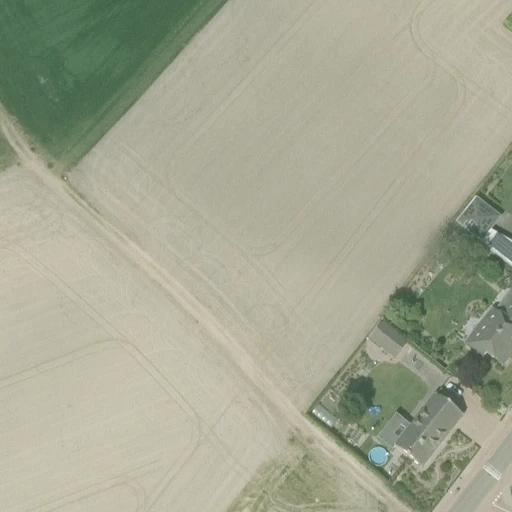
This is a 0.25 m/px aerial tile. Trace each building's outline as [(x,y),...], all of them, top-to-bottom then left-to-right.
[(475,200),(456,225),(459,228),(480,244),(489,233),(490,231),(477,222),(487,209),(475,200)] [(477,267),(489,253),(459,228),(447,243),(477,267)] [(511,297),(497,315),(491,311),(463,345),(482,360),(485,355),(502,367),(511,354),(511,347),(509,344),(511,340),(511,297)] [(384,322),(369,340),(380,349),(395,331),(384,322)] [(462,418),(446,405),(434,395),(394,449),(421,470),(462,418)]
